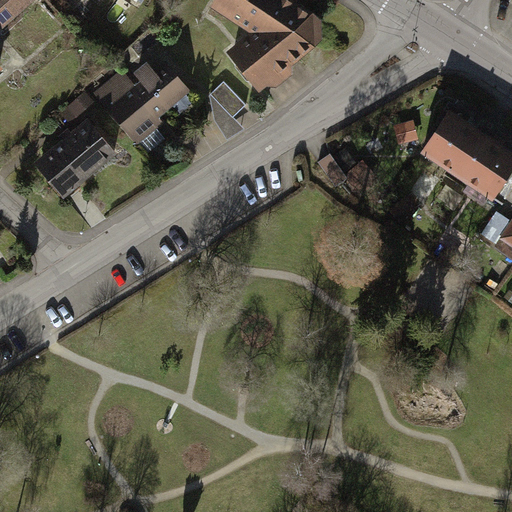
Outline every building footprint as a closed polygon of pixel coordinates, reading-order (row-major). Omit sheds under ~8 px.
[(47,0),(46,0),(0,0),(0,23),(9,33),(47,0)] [(325,11),(305,0),(216,0),(214,4),(256,31),(232,49),(271,90),(325,44),(325,11)] [(0,87),(17,71),(0,53),(0,87)] [(124,68),(97,89),(141,145),(203,96),(172,56),(137,84),(124,68)] [(228,124),(249,104),(227,81),(206,100),(228,124)] [(511,193),(511,139),(464,108),(436,151),(509,198),(511,193)] [(100,118),(45,163),(77,203),(132,158),(100,118)] [(348,146),(336,155),(353,176),(364,167),(348,146)] [(335,153),(323,159),(337,186),(349,180),(335,153)] [(0,271),(10,265),(0,249),(0,271)]
